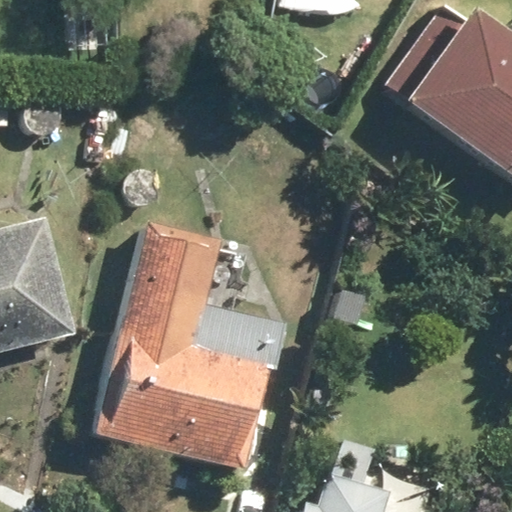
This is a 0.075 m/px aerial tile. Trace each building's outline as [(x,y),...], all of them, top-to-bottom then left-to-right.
[(511,192),(511,47),(463,13),(457,22),(435,6),(377,87),(398,101),(393,108),(511,192)] [(46,101),(36,99),(27,102),(20,110),(18,119),(22,129),(29,135),(38,137),(48,134),(54,127),(57,117),(54,108),(46,101)] [(148,171),(138,169),(129,172),(122,180),(120,189),(123,199),(130,205),(140,207),(149,204),(156,197),(158,187),(155,178),(148,171)] [(87,435),(236,472),(272,326),(198,308),(214,242),(139,223),(87,435)] [(0,349),(66,332),(35,227),(0,233),(0,349)]
